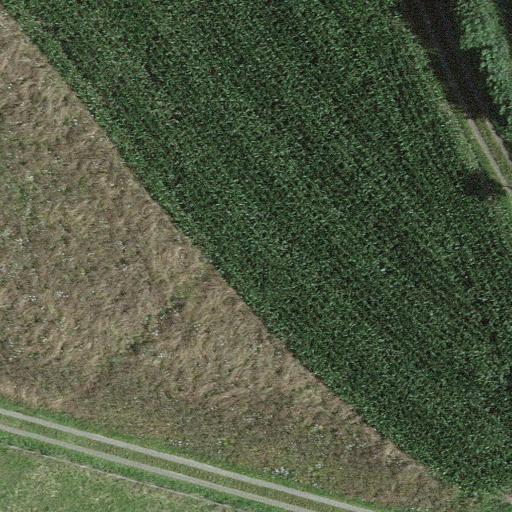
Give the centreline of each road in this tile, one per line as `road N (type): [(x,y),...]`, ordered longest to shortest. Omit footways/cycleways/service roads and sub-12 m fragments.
road 1 (track): [(0,421),(317,511)]
road 2 (track): [(511,189),(466,113),(417,0)]
